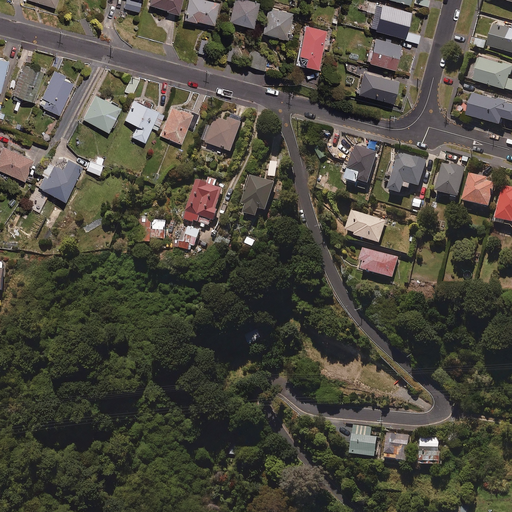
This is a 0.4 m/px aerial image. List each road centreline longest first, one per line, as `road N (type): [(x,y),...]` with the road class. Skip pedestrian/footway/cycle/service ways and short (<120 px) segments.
road 1 (residential): [(357,511),(267,413),(266,393),(282,389),(314,410),(352,416),(417,419),(442,405),(328,272),(277,101)]
road 2 (residential): [(277,101),(0,25)]
road 3 (residential): [(417,118),(379,126),(277,101)]
road 4 (residential): [(454,0),(431,94),(417,118)]
